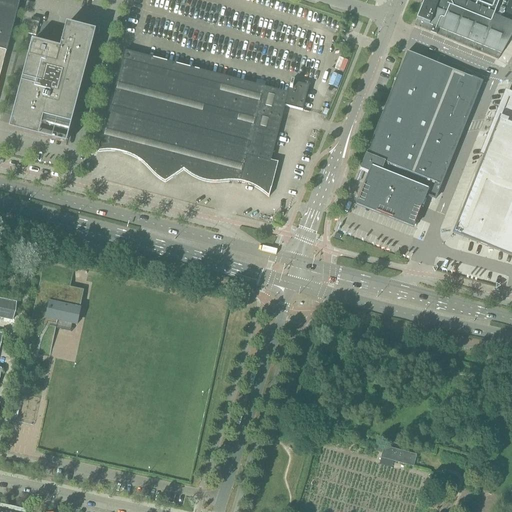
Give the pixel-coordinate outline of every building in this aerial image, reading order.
[(0,0),(0,77),(20,0),(0,0)] [(511,0),(425,0),(414,27),(480,53),(498,60),(511,35),(511,0)] [(36,36),(40,20),(30,17),(26,33),(36,36)] [(58,49),(32,42),(9,131),(38,138),(42,124),(70,131),(94,40),(63,31),(58,49)] [(269,197),(270,192),(277,165),(275,165),(270,162),(285,106),(303,111),(309,87),(291,82),(288,94),(125,51),(98,152),(99,152),(101,152),(106,151),(111,151),(115,152),(120,152),(124,153),(128,155),(132,156),(136,158),(143,163),(147,168),(150,170),(152,173),(155,176),(158,178),(162,181),(164,182),(165,183),(184,170),(185,172),(189,174),(193,177),(195,178),(198,179),(201,181),(205,182),(209,182),(211,183),(214,183),(218,183),(222,182),(228,182),(233,182),(237,182),(240,182),(244,183),(248,184),(255,187),(258,189),(262,192),(269,197)] [(406,53),(366,155),(360,170),(369,174),(364,187),(356,206),(413,228),(421,208),(426,196),(435,199),(440,185),(441,185),(481,82),(406,53)] [(461,214),(452,235),(482,246),(511,258),(511,98),(508,97),(487,151),(486,151),(475,180),(461,214)] [(76,325),(84,290),(40,281),(32,318),(25,351),(50,356),(56,329),(71,332),(73,324),(76,325)] [(0,335),(0,317),(13,320),(16,304),(0,300),(0,374),(1,370),(0,369),(0,345),(2,336),(0,335)] [(381,458),(414,467),(417,455),(384,446),(384,447),(382,453),(381,458)]
